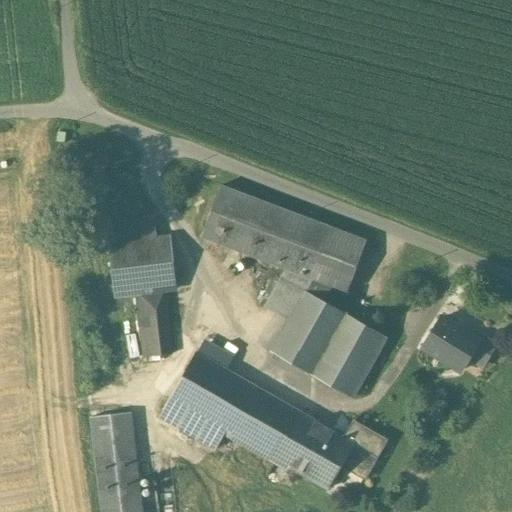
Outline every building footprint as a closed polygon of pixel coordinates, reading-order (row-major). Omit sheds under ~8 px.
[(330,227),(223,185),(203,236),(310,278),(330,227)] [(168,239),(111,246),(116,295),(174,289),(168,239)] [(385,338),(306,292),(271,353),(350,398),(385,338)] [(165,294),(135,297),(142,358),(172,355),(165,294)] [(479,341),(442,319),(423,349),(460,372),(469,358),(478,343),(479,341)] [(482,345),(478,343),(469,358),(482,366),(495,346),(485,340),(482,345)] [(270,397),(195,355),(170,399),(226,431),(289,467),(315,422),(270,397)] [(226,431),(170,399),(160,417),(216,449),(226,431)] [(141,511),(130,413),(91,418),(101,511),(141,511)] [(345,439),(315,422),(289,467),(328,489),(341,466),(364,479),(386,441),(354,423),(345,439)]
